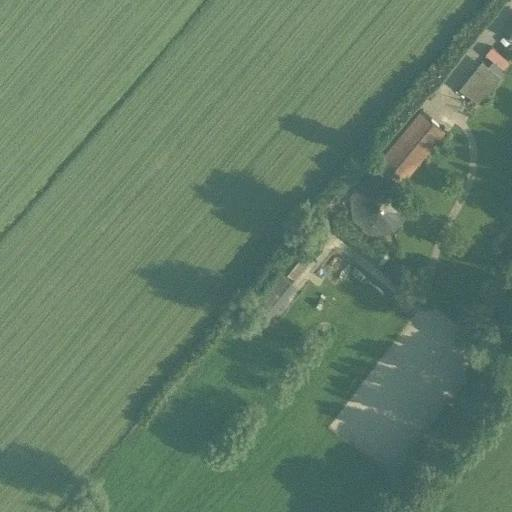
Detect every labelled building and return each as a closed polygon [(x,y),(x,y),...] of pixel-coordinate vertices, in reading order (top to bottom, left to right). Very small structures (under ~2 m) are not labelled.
[(479,103),(504,79),(486,60),(461,84),(479,103)] [(446,132),(418,110),(376,161),(403,184),(446,132)] [(364,177),(348,196),(352,222),(369,235),(393,232),(408,214),(405,191),(388,174),(364,177)] [(280,267),(293,278),(317,249),(304,238),(280,267)] [(399,280),(406,271),(390,259),(383,268),(399,280)] [(276,270),(252,299),(268,312),(292,283),(276,270)]
